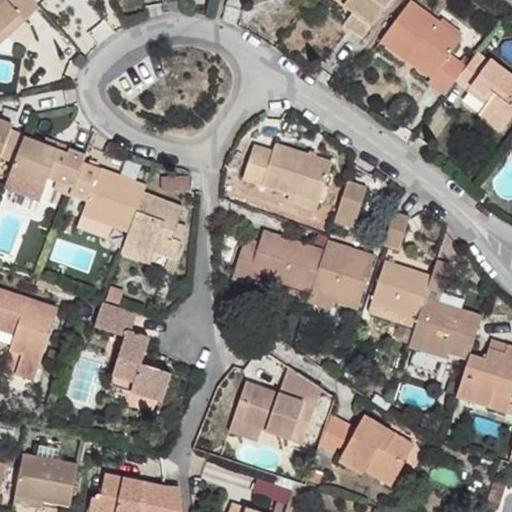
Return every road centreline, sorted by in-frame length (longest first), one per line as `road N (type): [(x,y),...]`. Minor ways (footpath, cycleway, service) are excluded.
road 1 (residential): [(258,75),(239,43),(165,13),(124,23),(107,39),(93,78),(114,129),(132,141),(207,157)]
road 2 (residential): [(464,211),(341,119),(258,75)]
road 3 (residential): [(213,328),(207,157)]
